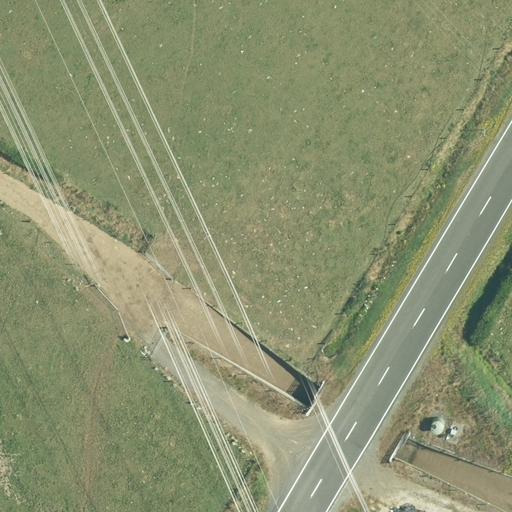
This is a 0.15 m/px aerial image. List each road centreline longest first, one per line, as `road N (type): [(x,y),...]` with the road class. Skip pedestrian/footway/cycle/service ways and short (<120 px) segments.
road 1 (track): [(0,209),(131,288),(222,373),(290,421),(407,487)]
road 2 (unclassified): [(511,136),(288,511)]
